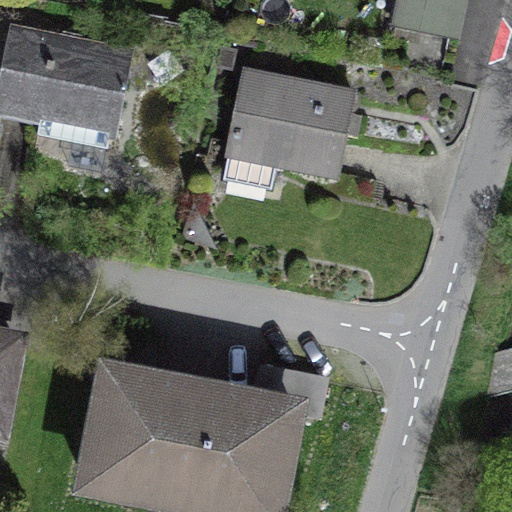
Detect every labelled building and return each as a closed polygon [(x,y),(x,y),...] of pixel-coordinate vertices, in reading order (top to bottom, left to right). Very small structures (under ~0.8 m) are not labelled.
[(403,0),(399,24),(449,35),(456,0),(403,0)] [(14,32),(0,100),(0,112),(40,120),(37,136),(107,150),(127,55),(14,32)] [(353,94),(245,72),(225,179),(270,188),(275,164),(336,177),(353,94)] [(108,376),(86,487),(133,496),(135,487),(226,505),(224,511),(274,511),(294,412),(318,417),(325,381),(265,369),(254,403),(147,382),(150,347),(90,335),(83,371),(108,376)] [(0,408),(3,409),(15,345),(0,342),(0,408)]
